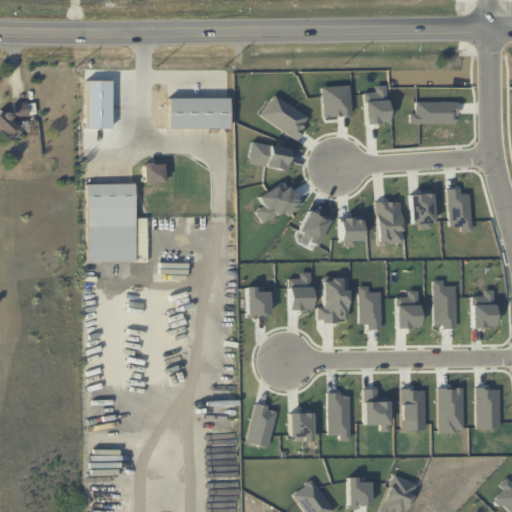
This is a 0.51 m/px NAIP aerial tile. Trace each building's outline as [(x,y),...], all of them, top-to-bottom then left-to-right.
[(226,128),(226,97),(167,98),(167,129),(226,128)] [(454,102),(413,102),(413,123),(454,123),(454,102)] [(17,125),(4,112),(2,114),(0,112),(0,133),(4,137),(17,125)] [(467,195),(457,195),(457,189),(446,189),(447,226),(459,226),(459,231),(468,231),(467,195)] [(428,194),(407,195),(408,223),(429,222),(428,194)]
